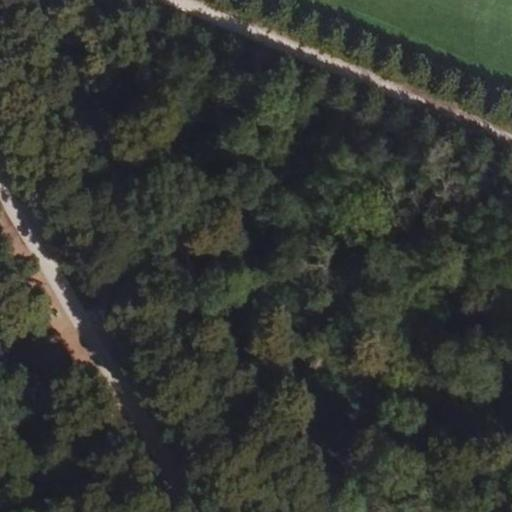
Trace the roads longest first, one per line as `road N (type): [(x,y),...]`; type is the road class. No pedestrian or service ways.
road 1 (track): [(161,0),(511,145)]
road 2 (track): [(0,188),(196,511)]
